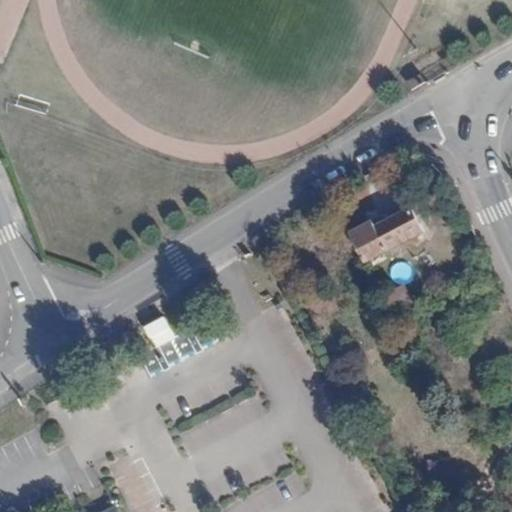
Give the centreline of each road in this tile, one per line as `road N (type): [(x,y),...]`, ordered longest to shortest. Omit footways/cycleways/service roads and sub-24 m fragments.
road 1 (residential): [(476,105),(431,110),(210,236),(54,339)]
road 2 (tertiary): [(511,240),(474,145),(476,105)]
road 3 (residential): [(54,339),(0,219)]
